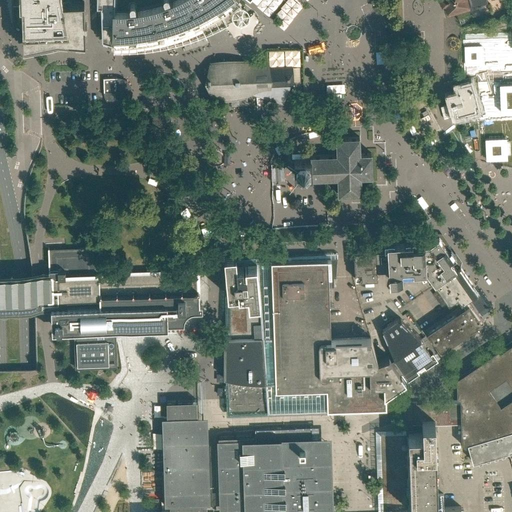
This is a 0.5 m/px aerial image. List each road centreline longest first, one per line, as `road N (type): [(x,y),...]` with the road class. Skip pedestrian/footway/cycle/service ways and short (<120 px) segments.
road 1 (secondary): [(31,511),(23,274),(0,160)]
road 2 (secondary): [(0,368),(4,511)]
